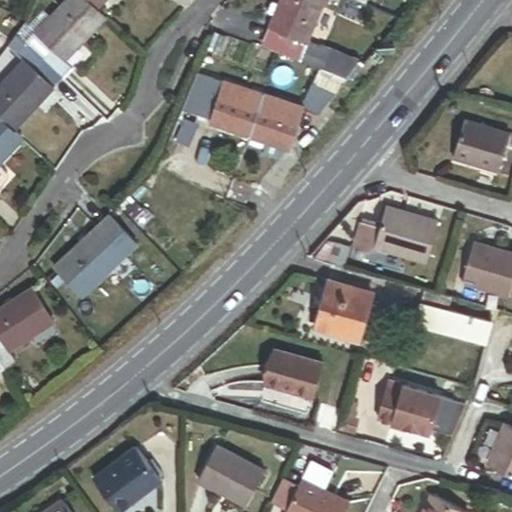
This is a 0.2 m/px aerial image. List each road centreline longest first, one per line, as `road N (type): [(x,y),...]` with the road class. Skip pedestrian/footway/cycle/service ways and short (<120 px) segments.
road 1 (secondary): [(341,171),(207,313),(0,477)]
road 2 (residential): [(0,274),(83,154),(131,121),(157,52),(210,0)]
road 3 (secondary): [(484,0),(341,171)]
road 4 (residential): [(511,216),(341,171)]
